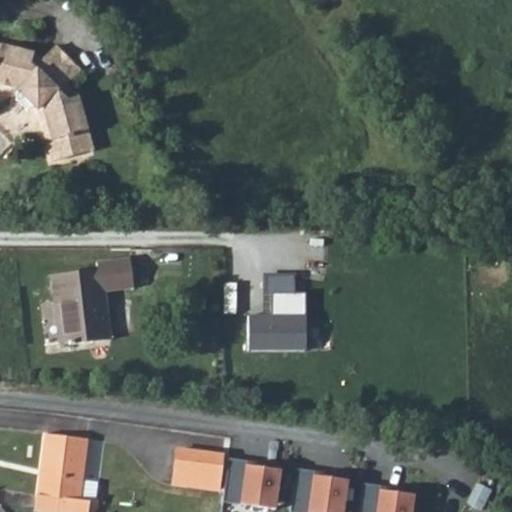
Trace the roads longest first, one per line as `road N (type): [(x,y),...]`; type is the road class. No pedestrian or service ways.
road 1 (unclassified): [(0,399),(417,453)]
road 2 (unknown): [(0,264),(177,253)]
